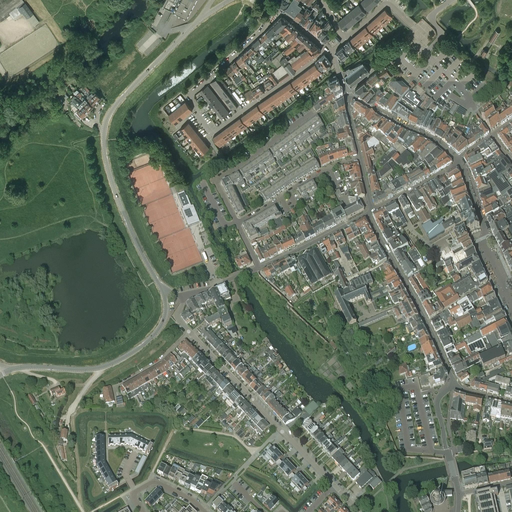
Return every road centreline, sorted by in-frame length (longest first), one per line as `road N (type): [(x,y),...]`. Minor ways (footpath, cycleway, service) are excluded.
road 1 (tertiary): [(164,291),(112,179),(105,130),(124,96),(199,19)]
road 2 (residential): [(334,486),(188,331)]
road 3 (tertiary): [(13,370),(100,368),(120,360),(161,325),(164,291)]
road 4 (residential): [(237,223),(220,176),(342,97)]
road 5 (residential): [(210,134),(189,95),(261,29),(268,5)]
road 6 (residential): [(210,134),(326,50)]
road 7 (residential): [(457,161),(347,94)]
road 8 (residential): [(500,279),(457,161)]
road 9 (residential): [(425,324),(367,214)]
road 10 (residential): [(258,267),(367,214)]
